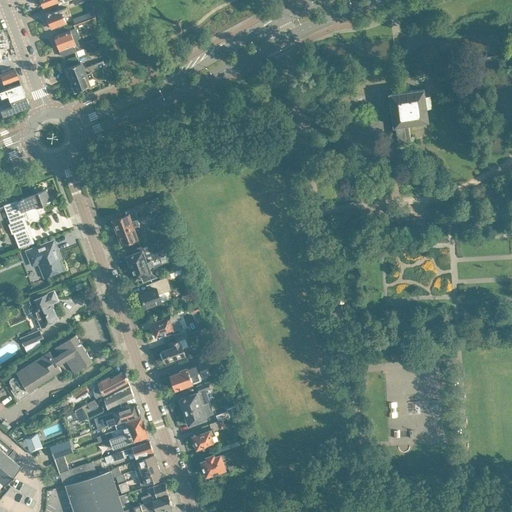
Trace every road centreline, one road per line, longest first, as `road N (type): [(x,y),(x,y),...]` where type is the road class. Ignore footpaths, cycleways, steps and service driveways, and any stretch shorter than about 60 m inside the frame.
road 1 (residential): [(192,511),(64,156)]
road 2 (secondary): [(276,21),(196,69),(72,123)]
road 3 (secondary): [(75,138),(281,40)]
